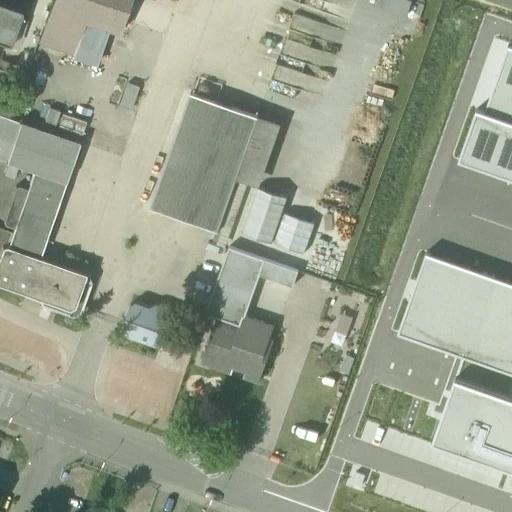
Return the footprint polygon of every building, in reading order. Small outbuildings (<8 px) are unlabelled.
[(131,0),(53,0),(40,39),(75,51),(86,21),(120,33),(131,0)] [(382,0),(381,8),(412,14),(415,0),(382,0)] [(0,43),(10,47),(11,46),(12,45),(23,14),(22,13),(21,12),(0,4),(0,43)] [(511,121),(511,47),(508,46),(485,112),(511,121)] [(139,86),(128,82),(120,105),(131,109),(139,86)] [(258,115),(191,92),(151,206),(218,229),(258,115)] [(511,121),(485,112),(477,109),(459,160),(511,178),(511,121)] [(0,143),(9,118),(0,115),(0,143)] [(9,118),(0,143),(0,158),(7,161),(21,123),(9,118)] [(79,142),(21,122),(21,123),(7,161),(34,171),(35,169),(66,180),(79,142)] [(9,243),(9,245),(40,256),(66,180),(35,169),(34,171),(29,187),(15,227),(9,243)] [(17,184),(16,184),(15,185),(3,220),(4,223),(5,224),(15,227),(29,187),(18,183),(17,184)] [(257,184),(247,232),(279,239),(289,191),(257,184)] [(327,205),(315,237),(346,248),(358,217),(327,205)] [(13,232),(0,227),(0,239),(9,243),(13,232)] [(40,256),(9,245),(3,248),(0,256),(0,284),(39,297),(42,305),(74,316),(81,312),(92,280),(88,272),(40,256)] [(265,258),(230,246),(213,292),(206,312),(218,316),(242,325),(245,316),(260,275),(265,258)] [(511,372),(511,282),(428,252),(426,253),(398,332),(463,356),(511,372)] [(299,270),(265,258),(260,275),(293,287),(299,270)] [(157,303),(150,306),(135,301),(130,304),(121,330),(122,332),(122,333),(157,345),(159,344),(160,343),(172,312),(171,310),(171,309),(170,308),(157,303)] [(275,326),(245,316),(242,325),(218,316),(201,362),(232,372),(233,367),(246,371),(244,377),(259,382),(274,341),(270,340),(275,326)] [(511,372),(463,356),(434,439),(511,466),(511,470),(511,474),(511,372)]
